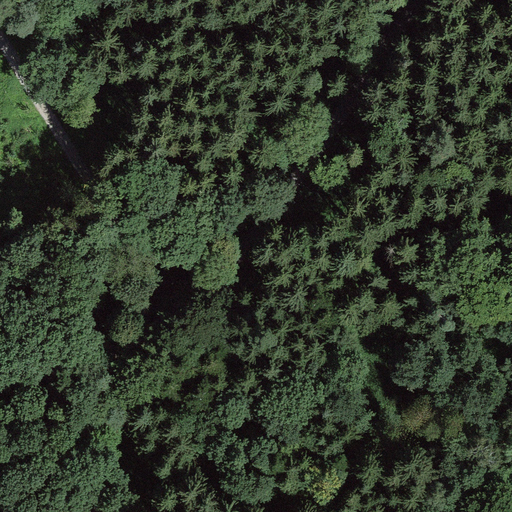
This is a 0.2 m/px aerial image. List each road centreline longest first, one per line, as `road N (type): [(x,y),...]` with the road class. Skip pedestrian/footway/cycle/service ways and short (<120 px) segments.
road 1 (track): [(175,323),(256,244),(436,0)]
road 2 (track): [(175,323),(0,34)]
road 3 (track): [(0,384),(115,351),(175,323)]
